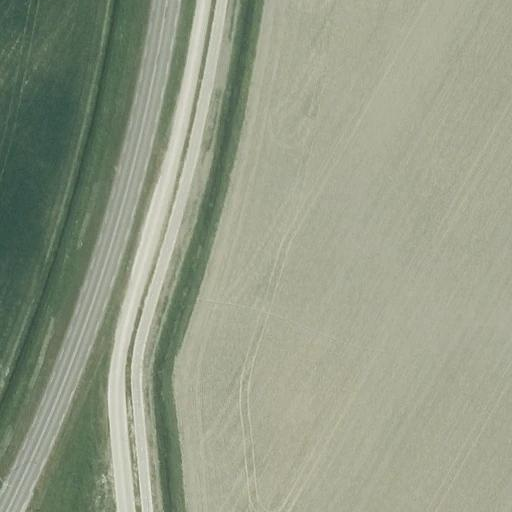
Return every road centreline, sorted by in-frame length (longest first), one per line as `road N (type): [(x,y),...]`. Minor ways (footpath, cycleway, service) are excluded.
road 1 (primary): [(6,511),(101,280),(166,0)]
road 2 (unclassified): [(125,511),(117,361),(203,0)]
